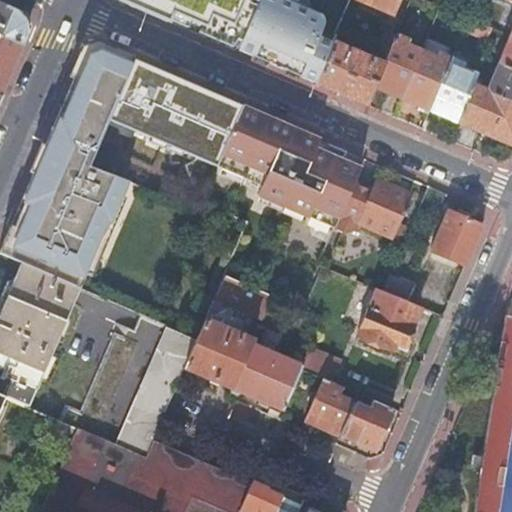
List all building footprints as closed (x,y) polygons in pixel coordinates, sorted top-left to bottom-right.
[(118,0),(119,0),(168,21),(172,12),(241,41),(258,0),(118,0)] [(315,84),(333,42),(319,37),(324,25),(324,23),(324,22),(324,20),(323,19),(323,17),(322,16),(320,15),(285,0),(258,0),(237,50),(276,67),(315,84)] [(398,0),(359,0),(393,14),(398,0)] [(0,93),(2,94),(28,33),(19,10),(0,2),(0,93)] [(488,41),(493,28),(469,18),(463,30),(488,41)] [(403,97),(422,52),(406,45),(408,41),(396,36),(385,64),(376,85),(380,87),(403,97)] [(511,37),(500,64),(511,69),(511,37)] [(376,85),(385,64),(333,42),(315,84),(357,101),(367,106),(373,92),(376,85)] [(80,289),(86,274),(82,273),(106,217),(109,218),(116,203),(126,181),(123,180),(87,167),(95,147),(108,120),(134,60),(100,46),(84,52),(44,146),(48,148),(36,175),(32,173),(0,248),(0,254),(4,256),(21,263),(80,289)] [(437,58),(422,52),(403,97),(416,102),(431,108),(451,59),(439,54),(437,58)] [(463,64),(451,59),(431,108),(444,114),(458,120),(473,85),(477,76),(474,74),(461,69),(463,64)] [(173,77),(134,60),(108,120),(216,164),(241,107),(173,77)] [(511,69),(500,64),(488,91),(511,101),(511,69)] [(473,85),(458,120),(497,136),(511,143),(511,101),(488,91),(473,85)] [(281,140),(287,126),(241,107),(216,164),(215,167),(220,169),(241,178),(245,179),(261,186),(281,140)] [(335,228),(354,183),(358,173),(360,168),(336,158),(325,153),(315,149),(318,141),(319,140),(287,126),(281,140),(261,186),(258,192),(257,195),(259,196),(304,216),(309,218),(329,226),(334,229),(335,228)] [(328,145),(318,141),(315,149),(325,153),(328,145)] [(48,148),(44,146),(38,160),(32,173),(36,175),(48,148)] [(241,178),(220,169),(218,174),(239,183),(241,178)] [(258,192),(261,186),(245,179),(242,185),(258,192)] [(373,191),(354,183),(335,228),(346,233),(355,230),(358,222),(400,241),(406,227),(398,223),(411,195),(393,186),(378,180),(373,191)] [(304,216),(259,196),(257,202),(301,221),(304,216)] [(92,277),(122,206),(116,203),(109,218),(106,217),(82,273),(86,274),(92,277)] [(465,266),(482,227),(465,219),(449,212),(432,252),(465,266)] [(329,226),(309,218),(306,223),(327,232),(329,226)] [(0,394),(6,397),(29,407),(80,289),(21,263),(0,312),(0,394)] [(390,275),(382,292),(407,302),(415,285),(390,275)] [(232,388),(251,343),(253,340),(213,323),(223,300),(262,317),(271,296),(225,276),(197,339),(196,339),(184,368),(207,378),(232,388)] [(407,302),(382,292),(377,289),(357,336),(389,349),(391,346),(392,343),(404,347),(412,327),(420,307),(407,302)] [(180,377),(184,368),(196,339),(140,315),(134,330),(119,324),(117,326),(116,330),(114,334),(81,411),(66,405),(65,407),(60,420),(77,428),(80,428),(146,457),(153,441),(156,432),(168,405),(179,378),(180,377)] [(289,397),(301,369),(302,365),(251,343),(232,388),(238,391),(283,410),(289,397)] [(324,378),(332,382),(341,361),(310,347),(302,365),(301,369),(313,374),(324,378)] [(305,420),(340,435),(354,403),(339,397),(344,387),(332,382),(324,378),(315,399),(305,420)] [(384,429),(393,408),(373,400),(369,409),(354,403),(340,435),(375,450),(384,429)] [(237,511),(238,511),(250,483),(178,452),(153,441),(146,457),(80,428),(43,511),(237,511)] [(281,486),(254,474),(238,511),(239,511),(272,511),(273,511),(297,511),(305,496),(281,486)]
